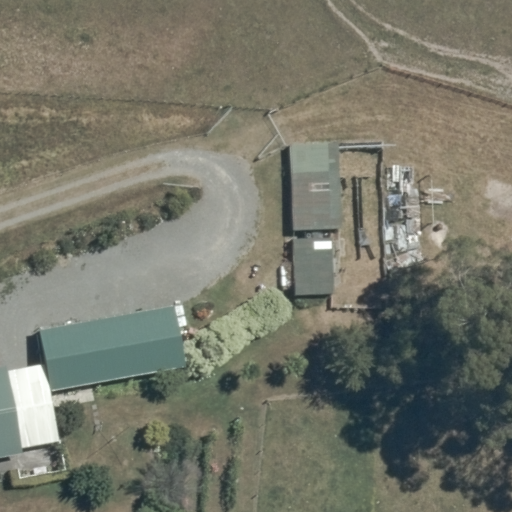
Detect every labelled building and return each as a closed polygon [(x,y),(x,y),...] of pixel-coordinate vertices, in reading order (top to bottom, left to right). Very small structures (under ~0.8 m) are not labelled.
[(292,228),(348,228),(348,146),(292,146),(292,228)] [(428,168),(391,164),(382,244),(420,248),(428,168)] [(348,228),(292,228),(292,290),(348,290),(348,228)] [(41,332),(51,394),(183,373),(173,312),(41,332)] [(0,461),(23,457),(7,369),(0,370),(0,461)]
